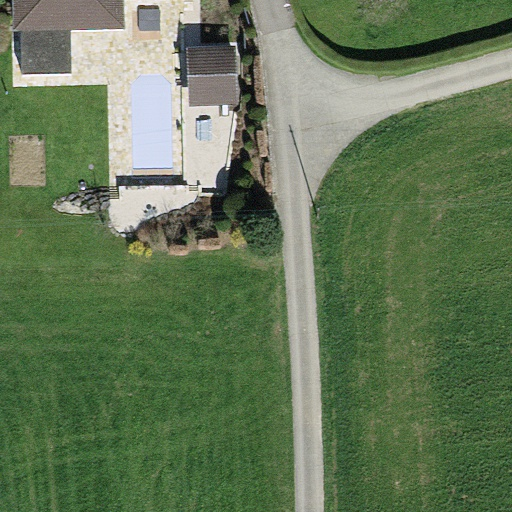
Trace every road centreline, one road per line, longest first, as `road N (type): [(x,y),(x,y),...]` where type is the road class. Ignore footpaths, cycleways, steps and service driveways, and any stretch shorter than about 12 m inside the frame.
road 1 (track): [(306,511),(290,118)]
road 2 (residential): [(290,118),(511,63)]
road 3 (residential): [(290,118),(265,0)]
